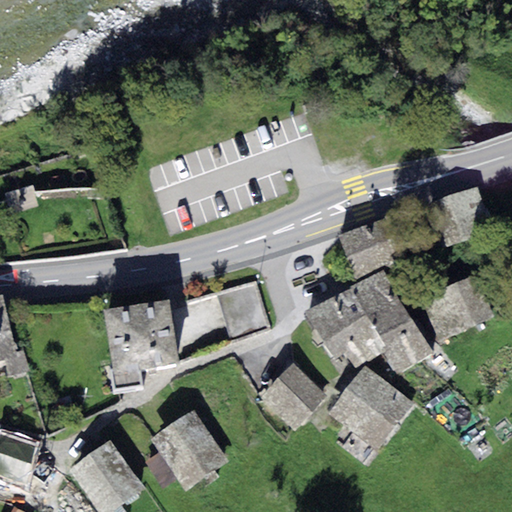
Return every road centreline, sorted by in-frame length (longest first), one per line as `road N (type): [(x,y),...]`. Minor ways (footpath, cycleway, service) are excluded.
road 1 (residential): [(260,238),(283,309),(274,333),(61,449),(0,429)]
road 2 (primary): [(0,287),(158,268),(260,238)]
road 3 (primary): [(260,238),(511,158)]
